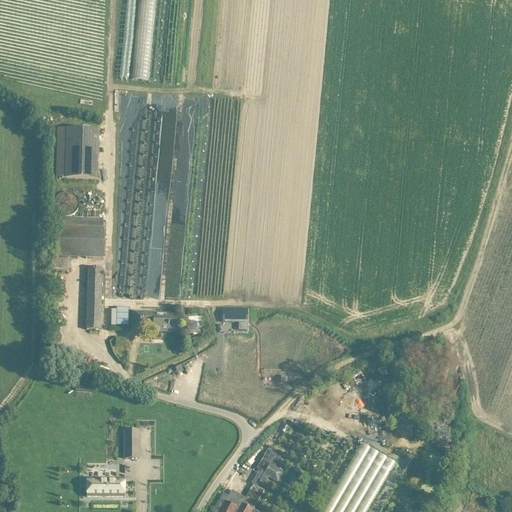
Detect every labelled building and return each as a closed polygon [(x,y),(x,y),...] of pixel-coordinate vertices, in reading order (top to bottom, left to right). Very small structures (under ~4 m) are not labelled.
[(137,0),(132,79),(150,81),(155,0),(137,0)] [(64,179),(97,180),(99,130),(66,129),(64,179)] [(102,259),(103,229),(53,228),(52,258),(69,258),(102,259)] [(100,330),(101,320),(102,269),(88,268),(86,330),(100,330)] [(116,308),(116,326),(128,326),(128,308),(116,308)] [(223,309),(222,323),(238,323),(238,331),(247,332),(248,310),(223,309)] [(134,318),(133,328),(147,329),(147,326),(153,326),(153,333),(161,333),(162,333),(162,332),(165,332),(164,333),(176,333),(176,322),(177,315),(154,315),(154,313),(134,312),(134,318)] [(122,365),(127,362),(123,357),(118,360),(122,365)] [(330,479),(348,447),(329,436),(310,468),(330,479)] [(125,445),(125,459),(139,459),(139,445),(125,445)] [(337,488),(322,511),(367,511),(395,464),(362,445),(337,488)] [(268,450),(256,469),(259,471),(264,474),(269,465),(275,454),(268,450)] [(87,479),(87,497),(125,498),(125,479),(87,479)] [(252,511),(253,511),(256,505),(232,491),(219,511),(252,511)]
